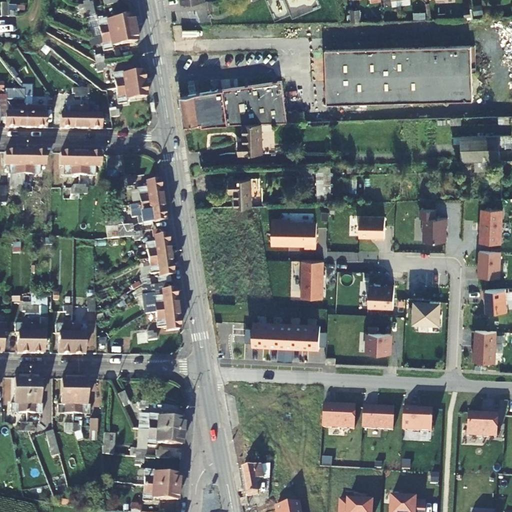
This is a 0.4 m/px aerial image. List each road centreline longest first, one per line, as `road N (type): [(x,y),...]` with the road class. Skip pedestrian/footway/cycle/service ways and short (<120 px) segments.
road 1 (residential): [(203,372),(452,387)]
road 2 (secondary): [(203,372),(169,140)]
road 3 (residential): [(0,365),(203,372)]
road 4 (residential): [(452,387),(456,276),(448,263),(391,262)]
road 5 (residential): [(169,140),(0,138)]
road 6 (secondary): [(169,140),(146,0)]
